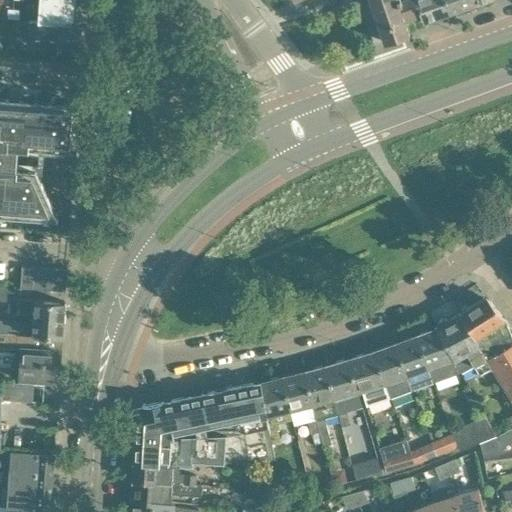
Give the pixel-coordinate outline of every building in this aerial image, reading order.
[(369,0),(374,12),(397,2),(396,0),(369,0)] [(384,42),(408,34),(403,20),(420,15),(421,14),(416,0),(396,0),(397,2),(374,12),(380,31),(384,42)] [(449,13),(445,0),(416,0),(421,14),(420,15),(423,22),(424,22),(449,13)] [(472,0),(445,0),(449,13),(474,4),(472,0)] [(87,26),(89,7),(39,3),(37,21),(37,22),(84,26),(86,26),(87,26)] [(8,9),(7,18),(19,19),(20,10),(8,9)] [(83,46),(84,26),(37,22),(37,21),(29,20),(27,41),(83,46)] [(17,152),(17,148),(76,152),(80,104),(79,104),(0,97),(0,215),(58,220),(35,170),(16,168),(17,163),(36,165),(37,154),(17,152)] [(65,290),(67,269),(22,266),(20,288),(21,288),(32,289),(65,290)] [(20,299),(21,288),(20,288),(0,286),(0,300),(9,301),(19,302),(20,299)] [(511,342),(511,328),(489,299),(483,298),(459,312),(479,347),(483,354),(490,349),(493,354),(511,342)] [(33,336),(62,338),(64,302),(20,299),(19,302),(18,313),(34,314),(34,322),(33,335),(33,336)] [(18,313),(19,302),(9,301),(8,312),(18,313)] [(479,347),(459,312),(447,320),(443,319),(437,321),(436,326),(434,326),(435,328),(460,373),(475,365),(480,374),(490,368),(483,354),(479,347)] [(25,335),(33,335),(34,322),(0,320),(0,333),(17,334),(25,335)] [(460,373),(435,328),(416,335),(428,368),(429,367),(434,381),(448,377),(453,375),(460,373)] [(52,381),(53,363),(61,363),(62,338),(33,336),(33,335),(25,335),(17,334),(0,333),(0,346),(21,348),(20,379),(52,381)] [(428,368),(416,335),(394,343),(411,390),(434,381),(429,367),(428,368)] [(511,342),(493,354),(490,349),(483,354),(490,368),(492,368),(511,401),(511,342)] [(411,390),(394,343),(373,350),(391,397),(411,390)] [(391,397),(373,350),(364,353),(349,357),(347,358),(357,392),(363,390),(367,405),(383,400),(391,397)] [(347,358),(326,364),(335,399),(339,413),(348,411),(362,407),(357,392),(347,358)] [(335,399),(326,364),(304,370),(321,438),(322,438),(324,443),(331,441),(325,417),(339,414),(339,413),(335,399)] [(304,370),(282,376),(293,419),(295,426),(309,422),(315,443),(322,441),(321,438),(304,370)] [(282,376),(258,382),(266,416),(267,416),(270,431),(277,429),(280,429),(278,422),(293,419),(282,376)] [(258,382),(233,388),(244,439),(267,434),(266,428),(268,427),(266,416),(258,382)] [(233,388),(199,395),(209,438),(225,439),(225,443),(244,439),(233,388)] [(199,395),(172,400),(180,437),(195,438),(209,438),(199,395)] [(180,437),(172,400),(159,403),(141,407),(136,412),(136,415),(135,426),(135,433),(180,437)] [(351,423),(348,411),(339,413),(339,414),(342,425),(351,423)] [(453,432),(458,446),(459,448),(496,433),(485,414),(451,429),(453,432)] [(270,431),(269,431),(271,443),(279,441),(277,429),(270,431)] [(458,446),(453,432),(432,441),(437,455),(458,446)] [(180,437),(135,433),(134,447),(179,450),(180,437)] [(279,501),(270,454),(267,434),(244,439),(225,443),(225,439),(209,438),(195,438),(180,437),(179,450),(134,447),(133,462),(179,465),(179,464),(194,465),(194,460),(252,463),(252,466),(261,465),(262,504),(267,503),(279,501)] [(416,463),(411,450),(408,441),(381,450),(387,471),(416,463)] [(437,455),(432,441),(411,450),(416,463),(437,455)] [(511,456),(511,447),(506,449),(493,452),(494,459),(511,456)] [(54,463),(55,453),(11,450),(10,468),(48,471),(48,467),(50,467),(54,463)] [(381,472),(377,457),(351,464),(356,479),(381,472)] [(460,470),(455,459),(455,458),(445,462),(450,474),(460,470)] [(178,473),(179,465),(133,462),(132,480),(196,485),(197,483),(197,474),(178,473)] [(450,474),(445,462),(435,466),(440,478),(450,474)] [(53,481),(53,472),(48,471),(10,468),(8,487),(46,489),(47,485),(48,485),(53,481)] [(415,488),(411,477),(411,475),(400,478),(404,491),(415,488)] [(329,477),(321,479),(323,488),(331,485),(329,477)] [(404,491),(400,478),(390,481),(393,494),(404,491)] [(201,496),(202,486),(202,484),(197,483),(196,485),(132,480),(131,499),(171,501),(171,494),(201,496)] [(460,511),(455,492),(451,481),(429,489),(433,500),(437,511),(460,511)] [(246,486),(244,505),(259,505),(260,486),(246,486)] [(484,511),(478,486),(455,492),(460,511),(484,511)] [(52,498),(52,490),(52,489),(46,489),(8,487),(7,505),(45,507),(45,503),(47,503),(52,498)] [(367,501),(363,490),(363,489),(353,492),(356,504),(367,501)] [(356,504),(353,492),(342,495),(345,507),(356,504)] [(199,511),(200,509),(176,507),(176,502),(171,501),(131,499),(130,511),(199,511)] [(437,511),(433,500),(412,508),(413,511),(437,511)] [(314,511),(313,502),(312,501),(302,504),(303,511),(314,511)]
